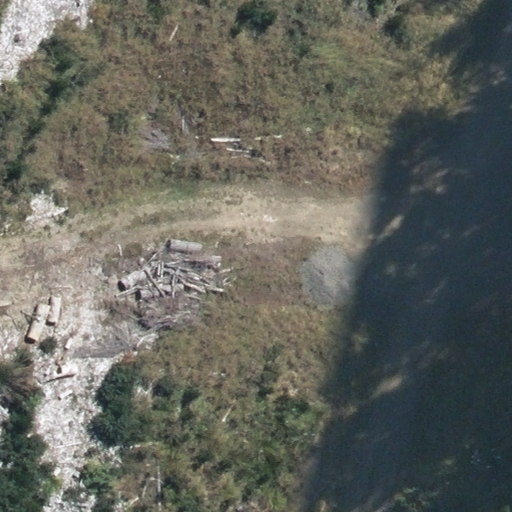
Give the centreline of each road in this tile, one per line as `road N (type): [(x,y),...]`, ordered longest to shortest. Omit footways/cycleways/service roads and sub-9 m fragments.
road 1 (track): [(511,69),(434,259),(365,511)]
road 2 (track): [(434,259),(0,244)]
